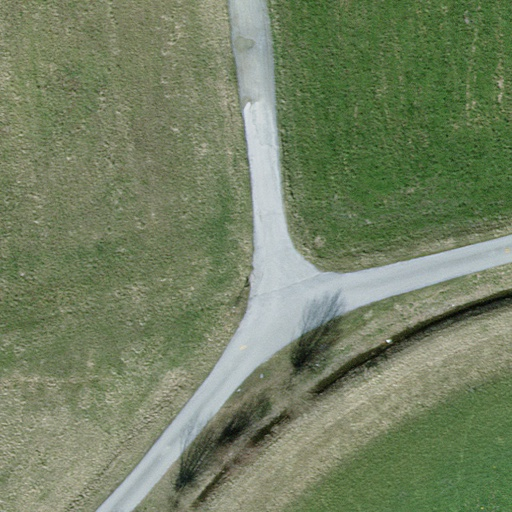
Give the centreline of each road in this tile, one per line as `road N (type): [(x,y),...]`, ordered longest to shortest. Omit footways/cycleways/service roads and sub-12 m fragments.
road 1 (unclassified): [(112,511),(286,320),(511,257)]
road 2 (track): [(286,320),(249,0)]
